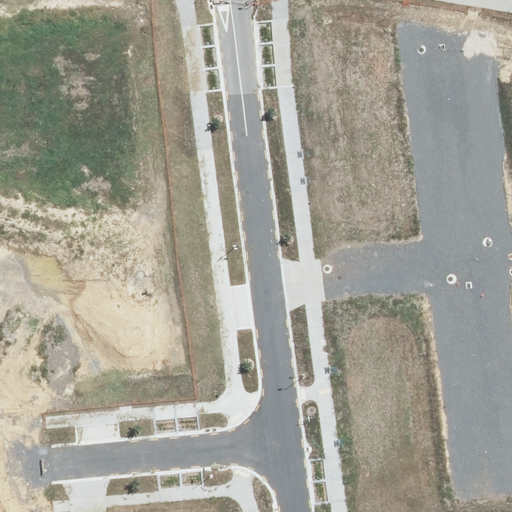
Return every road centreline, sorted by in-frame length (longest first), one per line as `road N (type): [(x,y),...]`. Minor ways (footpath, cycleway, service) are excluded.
road 1 (residential): [(231,0),(262,292)]
road 2 (residential): [(279,435),(15,462)]
road 3 (residential): [(472,265),(262,292)]
road 4 (residential): [(498,473),(472,265)]
road 5 (residential): [(472,265),(449,73)]
road 6 (residential): [(0,310),(15,462)]
road 7 (residential): [(262,292),(279,435)]
